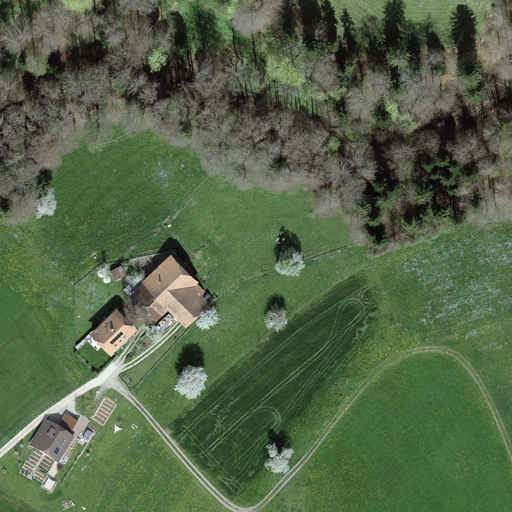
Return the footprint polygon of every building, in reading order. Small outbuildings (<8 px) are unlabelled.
[(163,303),(185,322),(205,299),(192,287),(195,284),(165,257),(146,279),(151,284),(137,300),(153,314),(163,303)] [(114,279),(127,274),(123,264),(110,269),(114,279)] [(168,312),(151,328),(159,336),(174,322),(168,312)] [(117,313),(95,333),(111,349),(132,329),(117,313)] [(46,423),(34,442),(56,457),(69,437),(46,423)]
